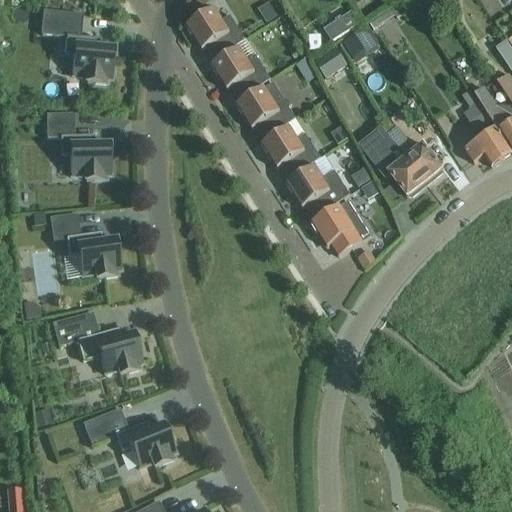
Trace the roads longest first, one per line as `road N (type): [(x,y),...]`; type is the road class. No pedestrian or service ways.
road 1 (residential): [(254,511),(187,363),(161,245),(162,38)]
road 2 (residential): [(330,511),(332,412),(359,317),(453,218),(511,181)]
road 3 (residential): [(332,302),(162,38)]
